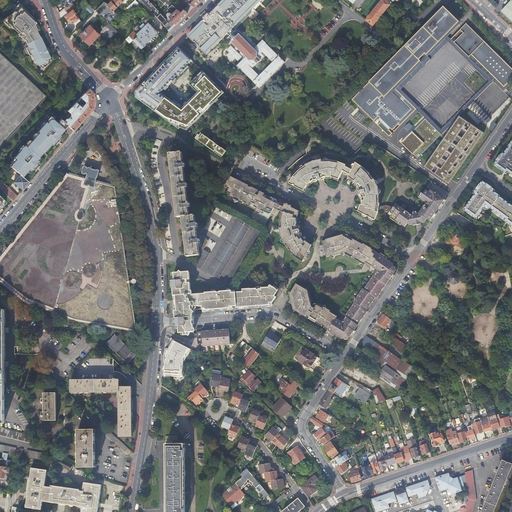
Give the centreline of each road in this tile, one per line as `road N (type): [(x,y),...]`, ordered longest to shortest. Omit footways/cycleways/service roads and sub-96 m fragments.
road 1 (secondary): [(109,100),(144,197),(155,255),(154,323)]
road 2 (residential): [(345,354),(294,323),(262,316),(154,323)]
road 3 (residential): [(239,170),(412,258)]
road 4 (secondary): [(154,323),(130,511)]
road 5 (secondary): [(511,439),(345,495)]
road 6 (residential): [(412,258),(511,116)]
road 7 (residential): [(345,495),(297,425),(345,354)]
road 8 (tertiary): [(0,230),(109,100)]
road 9 (residential): [(312,511),(234,413),(212,409)]
road 10 (residential): [(109,100),(211,0)]
road 11 (secondary): [(109,100),(58,37),(45,0)]
